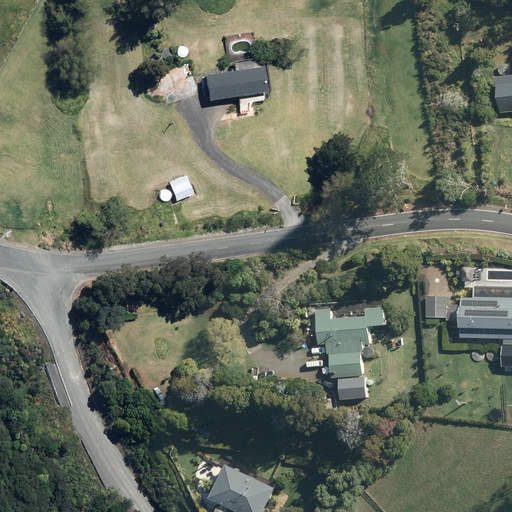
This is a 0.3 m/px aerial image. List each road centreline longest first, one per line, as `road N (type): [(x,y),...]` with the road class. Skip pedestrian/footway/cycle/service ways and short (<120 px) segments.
road 1 (unclassified): [(44,266),(433,220),(511,225)]
road 2 (unclassified): [(147,511),(89,422),(44,266)]
